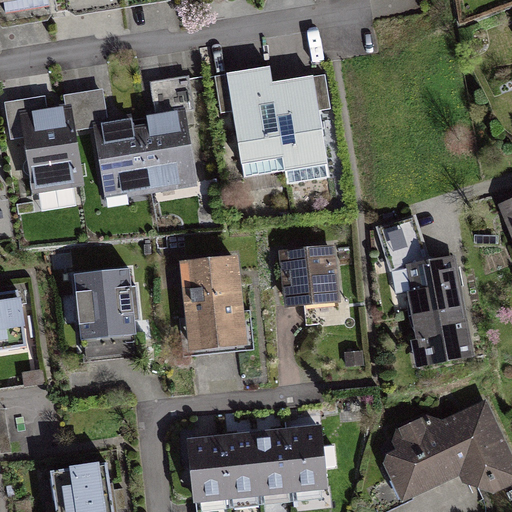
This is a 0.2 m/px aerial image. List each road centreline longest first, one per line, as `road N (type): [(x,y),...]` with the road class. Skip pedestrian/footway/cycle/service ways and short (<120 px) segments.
road 1 (residential): [(0,66),(331,11)]
road 2 (residential): [(159,511),(152,430),(162,411),(313,390)]
